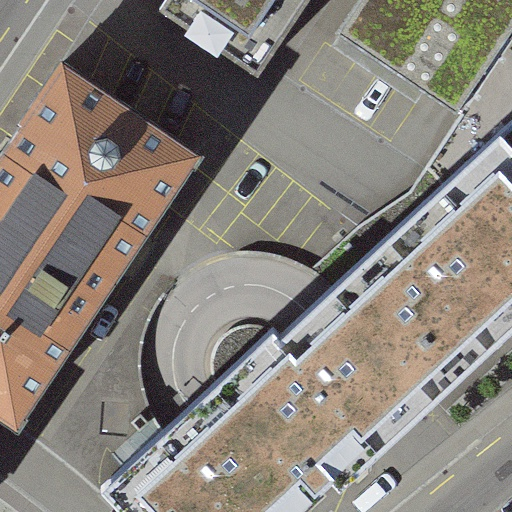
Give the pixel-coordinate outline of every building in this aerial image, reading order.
[(132,0),(247,75),(296,0),(132,0)] [(511,25),(511,0),(357,0),(339,28),(457,107),(511,25)] [(511,88),(289,292),(282,284),(111,444),(176,511),(256,511),(341,435),(349,444),(511,292),(511,88)] [(38,89),(0,145),(0,244),(88,304),(173,180),(38,89)] [(0,244),(0,426),(4,429),(88,304),(0,244)]
